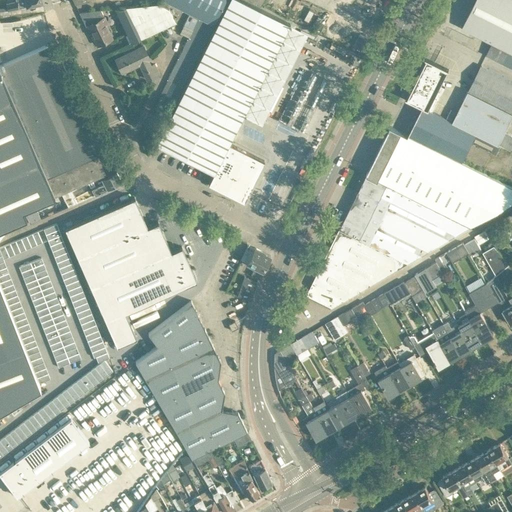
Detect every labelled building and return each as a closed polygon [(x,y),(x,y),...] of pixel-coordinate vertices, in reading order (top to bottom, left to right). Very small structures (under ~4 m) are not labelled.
[(15,0),(16,1),(6,3),(7,8),(8,11),(42,3),(43,3),(42,0),(15,0)] [(244,200),(247,194),(264,160),(229,142),(289,23),(243,0),(228,0),(156,143),(157,143),(213,172),(208,183),(237,197),(238,197),(244,200)] [(168,0),(199,15),(213,22),(223,0),(168,0)] [(511,0),(475,0),(462,27),(493,42),(509,50),(511,51),(511,0)] [(131,41),(131,42),(175,21),(169,9),(158,3),(115,7),(127,34),(125,35),(129,42),(131,41)] [(79,12),(85,26),(86,26),(88,25),(97,45),(112,37),(105,24),(107,23),(104,17),(101,9),(79,12)] [(199,15),(193,28),(189,37),(160,94),(173,101),(213,22),(199,15)] [(0,236),(4,232),(2,227),(26,217),(23,209),(62,192),(70,188),(86,181),(93,178),(106,173),(97,154),(101,153),(101,152),(104,151),(103,149),(103,148),(88,113),(87,113),(87,114),(70,77),(69,78),(54,42),(53,41),(0,64),(0,236)] [(140,64),(144,72),(147,79),(159,74),(154,64),(151,65),(148,60),(150,59),(143,46),(116,58),(122,72),(140,64)] [(511,51),(509,50),(503,64),(511,68),(511,51)] [(406,98),(423,106),(434,112),(443,94),(446,88),(442,86),(450,70),(426,58),(425,59),(427,59),(419,75),(418,74),(414,82),(415,83),(407,98),(406,98)] [(470,91),(454,122),(476,133),(510,150),(511,146),(511,136),(504,132),(511,116),(511,81),(483,66),(470,91)] [(414,124),(408,135),(462,162),(476,133),(454,122),(434,112),(423,106),(417,118),(415,116),(412,117),(410,120),(411,123),(414,124)] [(390,126),(366,174),(470,226),(511,201),(511,186),(462,162),(408,135),(390,126)] [(104,151),(101,153),(105,161),(110,158),(106,151),(104,151)] [(70,188),(62,192),(68,206),(76,203),(93,196),(120,181),(121,181),(121,180),(116,170),(95,181),(93,178),(86,181),(90,189),(75,197),(70,188)] [(366,174),(340,228),(408,263),(470,226),(366,174)] [(134,197),(65,227),(78,257),(147,226),(134,197)] [(506,217),(496,223),(499,228),(509,222),(506,217)] [(147,226),(78,257),(91,286),(171,251),(158,222),(147,226)] [(56,223),(43,228),(50,245),(63,240),(56,223)] [(37,231),(42,242),(48,239),(43,228),(37,231)] [(332,307),(408,263),(340,228),(309,291),(307,294),(332,307)] [(37,244),(42,242),(37,231),(32,233),(37,244)] [(31,247),(37,244),(32,233),(26,236),(31,247)] [(31,247),(26,236),(21,238),(26,249),(31,247)] [(20,251),(26,249),(21,238),(15,240),(20,251)] [(475,238),(470,241),(476,252),(481,249),(475,238)] [(15,254),(20,251),(15,240),(10,243),(15,254)] [(63,240),(50,245),(52,251),(65,246),(63,240)] [(470,241),(464,244),(469,252),(471,255),(476,252),(470,241)] [(501,241),(495,246),(499,250),(504,245),(501,241)] [(453,262),(469,252),(464,244),(463,242),(447,252),(453,262)] [(483,252),(496,275),(509,264),(494,245),(492,242),(488,244),(490,248),(483,252)] [(10,243),(4,245),(9,256),(15,254),(10,243)] [(248,245),(241,259),(247,262),(247,263),(255,267),(251,275),(258,279),(270,255),(255,247),(255,248),(248,244),(247,245),(248,245)] [(3,259),(9,256),(4,245),(0,246),(0,256),(2,255),(3,259)] [(65,246),(52,251),(54,256),(67,251),(65,246)] [(171,251),(91,286),(117,346),(137,337),(125,312),(197,280),(182,246),(171,251)] [(67,251),(54,256),(57,262),(70,257),(67,251)] [(32,267),(44,263),(41,257),(30,262),(32,267)] [(70,257),(57,262),(59,267),(72,262),(70,257)] [(441,270),(436,261),(425,268),(432,280),(443,274),(441,270)] [(511,261),(509,264),(496,275),(496,276),(500,283),(511,277),(511,276),(511,261)] [(19,266),(21,272),(32,267),(30,262),(19,266)] [(72,262),(59,267),(61,273),(74,268),(72,262)] [(44,263),(32,267),(35,273),(46,268),(44,263)] [(0,275),(9,272),(6,267),(0,269),(0,275)] [(32,267),(21,272),(23,277),(35,273),(32,267)] [(37,278),(48,274),(46,268),(35,273),(37,278)] [(74,268),(61,273),(63,279),(76,274),(74,268)] [(415,274),(416,275),(421,286),(432,280),(425,268),(415,274)] [(0,282),(11,278),(9,272),(0,275),(0,282)] [(35,273),(23,277),(26,283),(37,278),(35,273)] [(39,284),(50,280),(48,274),(37,278),(39,284)] [(76,274),(63,279),(65,284),(78,279),(76,274)] [(423,289),(421,286),(416,275),(405,282),(411,293),(412,295),(423,289)] [(242,298),(249,300),(251,300),(257,282),(244,276),(237,296),(242,297),(242,298)] [(496,276),(488,283),(499,301),(511,324),(511,323),(511,302),(505,292),(500,283),(496,276)] [(0,282),(0,283),(2,288),(13,284),(11,278),(0,282)] [(37,278),(26,283),(28,288),(39,284),(37,278)] [(78,279),(65,284),(68,290),(81,285),(78,279)] [(41,290),(52,285),(50,280),(39,284),(41,290)] [(404,281),(384,292),(390,303),(391,305),(411,293),(405,282),(404,282),(404,281)] [(470,294),(471,295),(481,312),(499,301),(488,283),(470,294)] [(15,289),(13,284),(2,288),(4,294),(15,289)] [(28,288),(30,294),(41,290),(39,284),(28,288)] [(0,412),(40,388),(0,285),(0,412)] [(41,290),(43,295),(54,291),(52,285),(41,290)] [(81,285),(68,290),(70,295),(83,290),(81,285)] [(4,294),(6,299),(17,295),(15,289),(4,294)] [(41,290),(30,294),(32,300),(43,295),(41,290)] [(83,290),(70,295),(72,301),(85,296),(83,290)] [(43,295),(46,301),(57,296),(54,291),(43,295)] [(371,315),(390,303),(384,292),(365,303),(364,301),(363,302),(371,315)] [(20,300),(17,295),(6,299),(8,305),(20,300)] [(43,295),(32,300),(34,305),(46,301),(43,295)] [(459,302),(466,313),(472,324),(482,341),(494,334),(481,312),(471,295),(459,302)] [(48,306),(59,302),(57,296),(46,301),(48,306)] [(85,296),(72,301),(74,307),(87,301),(85,296)] [(20,300),(8,305),(11,310),(22,306),(20,300)] [(157,345),(198,314),(191,300),(191,301),(148,333),(157,345)] [(46,301),(34,305),(37,311),(48,306),(46,301)] [(87,301),(74,307),(76,312),(89,307),(87,301)] [(50,312),(61,308),(59,302),(48,306),(50,312)] [(363,302),(352,308),(360,322),(371,315),(363,302)] [(24,312),(22,306),(11,310),(13,316),(24,312)] [(48,306),(37,311),(39,316),(50,312),(48,306)] [(89,307),(76,312),(78,318),(92,313),(89,307)] [(52,318),(63,313),(61,308),(50,312),(52,318)] [(26,317),(24,312),(13,316),(15,321),(26,317)] [(50,312),(39,316),(41,322),(52,318),(50,312)] [(54,323),(65,319),(63,313),(52,318),(54,323)] [(92,313),(78,318),(81,323),(94,318),(92,313)] [(482,341),(472,324),(466,313),(459,317),(460,319),(456,321),(472,348),(482,341)] [(151,388),(214,347),(198,314),(157,345),(135,361),(151,388)] [(339,315),(332,319),(341,335),(348,332),(339,315)] [(28,323),(26,317),(15,321),(17,327),(28,323)] [(52,318),(41,322),(43,328),(54,323),(52,318)] [(94,318),(81,323),(83,329),(96,324),(94,318)] [(57,329),(68,324),(65,319),(54,323),(57,329)] [(335,339),(341,335),(332,319),(325,323),(335,339)] [(232,331),(238,327),(235,320),(228,324),(232,331)] [(449,321),(443,324),(461,354),(472,348),(458,324),(452,327),(449,321)] [(19,333),(30,328),(28,323),(17,327),(19,333)] [(54,323),(43,328),(45,333),(57,329),(54,323)] [(59,334),(70,330),(68,324),(57,329),(59,334)] [(96,324),(83,329),(85,335),(98,329),(96,324)] [(433,330),(433,331),(450,360),(461,354),(443,324),(433,330)] [(33,334),(30,328),(19,333),(22,338),(33,334)] [(57,329),(45,333),(48,339),(59,334),(57,329)] [(98,329),(85,335),(87,340),(100,335),(98,329)] [(61,340),(72,336),(70,330),(59,334),(61,340)] [(301,337),(308,348),(319,342),(312,331),(301,337)] [(413,342),(415,346),(420,355),(429,350),(435,359),(434,360),(435,363),(437,362),(439,366),(450,360),(433,331),(417,340),(413,342)] [(35,339),(33,334),(22,338),(24,344),(35,339)] [(48,339),(50,344),(61,340),(59,334),(48,339)] [(100,335),(87,340),(89,346),(102,341),(100,335)] [(404,338),(410,349),(415,346),(413,342),(408,335),(404,338)] [(63,346),(74,341),(72,336),(61,340),(63,346)] [(301,337),(291,343),(297,354),(308,348),(301,337)] [(26,349),(37,345),(35,339),(24,344),(26,349)] [(50,344),(52,350),(63,346),(61,340),(50,344)] [(65,351),(76,347),(74,341),(63,346),(65,351)] [(102,341),(89,346),(92,351),(105,346),(102,341)] [(291,343),(279,350),(286,361),(297,354),(291,343)] [(39,351),(37,345),(26,349),(28,355),(39,351)] [(63,346),(52,350),(54,356),(65,351),(63,346)] [(105,346),(92,351),(94,357),(107,352),(105,346)] [(76,347),(65,351),(67,357),(79,352),(76,347)] [(151,388),(162,407),(218,378),(220,360),(214,347),(151,388)] [(286,361),(279,350),(275,352),(274,364),(286,385),(297,379),(286,361)] [(378,353),(381,359),(386,356),(383,350),(378,353)] [(39,351),(28,355),(30,361),(41,356),(39,351)] [(65,351),(54,356),(56,361),(67,357),(65,351)] [(79,352),(67,357),(70,362),(81,358),(79,352)] [(107,352),(94,357),(96,362),(109,357),(107,352)] [(398,362),(400,366),(410,384),(422,377),(418,371),(423,368),(414,353),(398,362)] [(335,358),(338,366),(348,362),(344,354),(335,358)] [(44,362),(41,356),(30,361),(33,366),(44,362)] [(67,357),(56,361),(58,367),(70,362),(67,357)] [(104,359),(95,367),(103,378),(113,370),(104,359)] [(44,362),(33,366),(35,372),(46,367),(44,362)] [(359,365),(365,376),(370,373),(363,362),(359,365)] [(386,368),(399,390),(410,384),(400,366),(398,362),(397,362),(386,368)] [(360,379),(365,376),(359,365),(354,367),(360,379)] [(389,396),(399,390),(386,368),(385,366),(375,372),(389,396)] [(48,373),(46,367),(35,372),(37,377),(48,373)] [(95,367),(90,370),(98,381),(103,378),(95,367)] [(90,370),(85,374),(94,385),(98,381),(90,370)] [(50,379),(48,373),(37,377),(39,383),(50,379)] [(85,374),(80,378),(89,389),(94,385),(85,374)] [(80,378),(76,381),(84,392),(89,389),(80,378)] [(162,407),(176,431),(221,409),(224,392),(218,378),(162,407)] [(328,382),(331,387),(336,384),(333,379),(328,382)] [(346,388),(350,396),(360,413),(372,406),(362,390),(366,388),(361,380),(346,388)] [(76,381),(71,385),(79,396),(84,392),(76,381)] [(71,385),(66,389),(75,400),(79,396),(71,385)] [(317,388),(320,393),(325,390),(322,385),(317,388)] [(328,432),(318,414),(309,400),(306,394),(301,386),(294,390),(302,404),(303,403),(310,415),(305,417),(317,438),(328,432)] [(360,413),(350,396),(346,388),(335,394),(339,402),(349,419),(360,413)] [(66,389),(61,392),(70,403),(75,400),(66,389)] [(311,391),(306,394),(309,400),(314,397),(311,391)] [(61,392),(57,396),(65,407),(70,403),(61,392)] [(57,396),(52,400),(60,411),(65,407),(57,396)] [(52,400),(47,403),(56,414),(60,411),(52,400)] [(339,402),(328,408),(338,426),(349,419),(339,402)] [(47,403),(42,407),(51,418),(56,414),(47,403)] [(42,407),(38,411),(46,422),(51,418),(42,407)] [(328,408),(318,414),(328,432),(338,426),(328,408)] [(234,437),(247,431),(238,412),(221,409),(176,431),(185,447),(192,458),(209,450),(208,449),(234,437)] [(38,411),(33,414),(41,425),(46,422),(38,411)] [(33,414),(28,418),(37,429),(41,425),(33,414)] [(71,418),(0,471),(0,473),(4,479),(17,496),(19,495),(89,442),(71,418)] [(28,418),(23,422),(32,433),(37,429),(28,418)] [(23,422),(19,425),(27,436),(32,433),(23,422)] [(19,425),(14,429),(22,440),(27,436),(19,425)] [(14,429),(9,433),(18,444),(22,440),(14,429)] [(247,431),(234,437),(239,446),(252,440),(247,431)] [(9,433),(4,436),(13,447),(18,444),(9,433)] [(4,436),(0,439),(0,440),(8,451),(13,447),(4,436)] [(0,440),(0,450),(3,455),(8,451),(0,440)] [(511,462),(500,442),(489,449),(501,469),(511,463),(511,462)] [(489,449),(477,455),(492,481),(504,474),(501,469),(489,449)] [(213,456),(209,450),(192,458),(196,466),(208,459),(213,456)] [(187,455),(180,459),(182,464),(187,471),(194,467),(187,455)] [(487,484),(492,481),(477,455),(466,462),(477,481),(483,477),(487,484)] [(178,456),(172,464),(175,468),(179,466),(182,464),(180,459),(178,456)] [(249,463),(260,487),(272,482),(260,458),(249,463)] [(241,484),(249,497),(259,492),(251,478),(252,478),(244,459),(229,468),(233,475),(235,474),(239,479),(243,477),(245,481),(241,484)] [(466,462),(455,469),(470,494),(474,491),(470,485),(477,481),(466,462)] [(172,464),(166,472),(167,474),(170,479),(172,481),(180,477),(177,472),(175,468),(172,464)] [(438,481),(437,482),(446,496),(447,496),(446,495),(452,492),(451,489),(451,488),(457,485),(458,487),(457,488),(463,498),(470,494),(455,469),(443,476),(444,478),(438,481)] [(161,479),(163,483),(170,479),(167,474),(166,472),(161,479)] [(202,476),(206,482),(211,479),(208,473),(202,476)] [(156,485),(157,487),(158,489),(164,485),(163,483),(161,479),(156,485)] [(216,486),(211,479),(206,482),(209,487),(208,487),(223,511),(224,511),(233,507),(231,504),(233,504),(227,492),(221,483),(216,486)] [(425,486),(414,492),(423,509),(430,505),(428,503),(434,500),(425,486)] [(160,496),(156,489),(150,497),(153,501),(160,496)] [(232,489),(227,492),(233,504),(238,500),(232,489)] [(199,494),(209,511),(220,511),(213,500),(209,493),(207,494),(205,491),(199,494)] [(414,492),(402,499),(409,511),(425,511),(423,509),(414,492)] [(209,511),(199,494),(192,498),(193,501),(194,501),(199,511),(209,511)] [(150,497),(145,506),(147,509),(153,501),(150,497)] [(181,497),(177,500),(182,509),(181,511),(182,511),(189,511),(186,506),(182,499),(181,497)] [(409,511),(402,499),(391,506),(394,511),(409,511)] [(199,511),(194,501),(186,506),(189,511),(199,511)] [(498,502),(492,506),(495,511),(504,511),(500,504),(498,502)]
